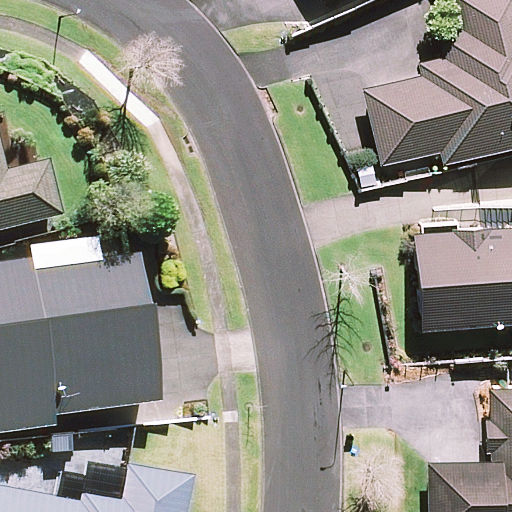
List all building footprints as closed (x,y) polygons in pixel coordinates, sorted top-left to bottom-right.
[(368,116),(380,167),(438,153),(442,169),(511,152),(511,0),(447,0),(457,39),(441,43),(448,72),(362,92),(368,116)] [(5,177),(0,155),(0,233),(55,220),(43,167),(5,177)] [(511,325),(511,231),(412,237),(418,331),(511,325)] [(0,267),(0,436),(26,434),(44,432),(43,423),(144,411),(126,260),(25,272),(24,265),(0,267)] [(511,511),(511,389),(486,390),(487,464),(426,465),(427,511),(511,511)] [(177,511),(183,483),(120,472),(114,506),(73,498),(71,506),(0,493),(0,511),(177,511)]
